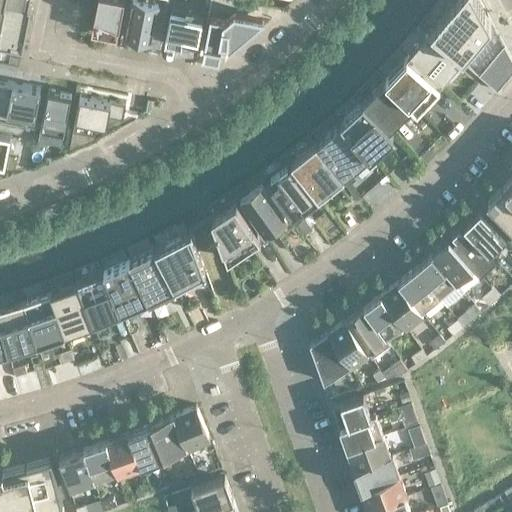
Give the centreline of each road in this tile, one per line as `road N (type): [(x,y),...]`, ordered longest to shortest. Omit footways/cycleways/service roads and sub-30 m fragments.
road 1 (residential): [(511,97),(369,235),(253,312)]
road 2 (residential): [(215,334),(76,397),(0,418)]
road 3 (residential): [(0,212),(87,177),(200,113)]
road 4 (residential): [(50,0),(47,44),(173,77),(200,113)]
road 5 (residential): [(326,511),(253,312)]
road 6 (residential): [(215,334),(277,511)]
road 7 (residential): [(200,113),(256,73),(329,0)]
